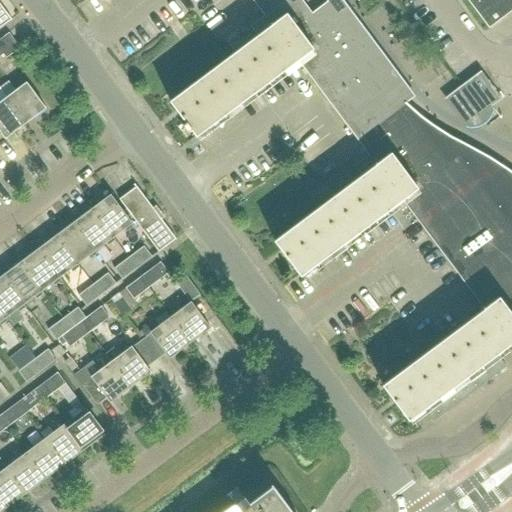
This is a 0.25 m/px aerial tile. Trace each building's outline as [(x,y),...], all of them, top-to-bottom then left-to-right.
[(285,0),(252,0),(264,16),(285,0)] [(511,0),(466,0),(489,29),(511,11),(511,0)] [(0,27),(10,20),(11,20),(12,19),(0,3),(0,27)] [(297,59),(306,70),(354,34),(333,6),(300,30),(300,31),(313,48),(297,59)] [(196,135),(297,59),(313,48),(300,31),(300,30),(287,12),(257,34),(257,35),(256,35),(170,100),(185,121),(182,124),(188,131),(191,128),(196,135)] [(6,58),(20,47),(9,33),(0,39),(0,56),(3,54),(6,58)] [(354,34),(306,70),(327,98),(375,62),(354,34)] [(405,102),(375,62),(327,98),(357,138),(405,102)] [(481,71),(459,87),(479,115),(501,98),(481,71)] [(0,88),(6,97),(25,123),(45,108),(26,82),(15,90),(8,81),(0,87),(0,88)] [(5,138),(25,123),(6,97),(0,101),(0,134),(2,133),(5,138)] [(391,152),(417,187),(470,147),(468,145),(467,145),(459,141),(450,136),(432,125),(420,116),(405,103),(405,102),(357,138),(369,155),(374,151),(380,160),(391,152)] [(402,199),(483,308),(499,296),(511,313),(511,172),(507,169),(489,157),(473,148),(470,147),(417,187),(402,199)] [(300,275),(402,199),(417,187),(391,152),(380,160),(361,174),(274,240),(300,275)] [(175,240),(176,239),(134,184),(133,184),(135,187),(119,199),(158,251),(175,239),(175,240)] [(89,205),(91,208),(92,208),(113,236),(124,228),(126,231),(132,226),(130,223),(131,223),(110,194),(99,202),(97,199),(89,205)] [(112,237),(113,236),(92,208),(91,208),(81,216),(79,212),(71,218),(73,222),(74,221),(95,250),(106,242),(108,245),(114,240),(112,237)] [(74,221),(73,222),(63,229),(61,226),(53,231),(56,235),(77,263),(88,255),(90,258),(96,253),(94,250),(95,250),(74,221)] [(77,264),(77,263),(56,235),(45,243),(43,239),(35,245),(38,249),(38,248),(59,277),(70,268),(72,271),(79,266),(77,264)] [(143,246),(129,257),(137,267),(151,256),(143,246)] [(38,248),(38,249),(28,256),(25,252),(17,258),(20,262),(41,290),(52,282),(54,285),(61,280),(59,277),(38,248)] [(137,267),(129,257),(114,268),(122,279),(137,267)] [(20,262),(10,269),(7,266),(0,271),(0,272),(2,275),(23,303),(34,295),(37,298),(43,293),(41,290),(20,262)] [(168,272),(160,262),(154,267),(161,277),(168,272)] [(154,267),(143,275),(151,285),(161,277),(154,267)] [(108,273),(93,284),(101,294),(116,283),(108,273)] [(190,302),(170,316),(189,342),(210,327),(191,301),(200,294),(185,274),(175,282),(190,302)] [(23,304),(23,303),(2,275),(0,276),(0,309),(6,317),(17,308),(19,311),(25,306),(23,304)] [(151,285),(143,275),(126,288),(133,298),(151,285)] [(101,294),(93,284),(78,295),(86,306),(101,294)] [(496,353),(511,341),(511,313),(499,296),(483,308),(382,384),(408,419),(423,408),(433,421),(506,366),(496,353)] [(109,317),(101,306),(81,321),(89,332),(109,317)] [(71,329),(85,317),(78,307),(63,318),(71,329)] [(141,339),(156,360),(166,353),(169,357),(189,342),(170,316),(150,331),(151,332),(141,339)] [(71,329),(63,318),(48,329),(56,340),(71,329)] [(89,332),(81,321),(62,336),(69,346),(89,332)] [(111,360),(111,361),(130,386),(150,371),(147,367),(156,360),(141,339),(132,346),(131,346),(119,354),(114,347),(106,353),(111,360)] [(33,360),(41,370),(56,359),(48,349),(33,360)] [(26,381),(41,370),(33,360),(18,371),(26,381)] [(110,402),(130,386),(111,361),(100,369),(95,363),(87,370),(91,376),(91,377),(82,384),(97,404),(106,397),(110,402)] [(184,386),(191,381),(177,363),(170,369),(184,386)] [(50,394),(65,383),(57,372),(43,383),(50,394)] [(58,402),(72,396),(68,386),(53,393),(58,402)] [(31,409),(45,398),(38,387),(23,398),(31,409)] [(11,423),(26,412),(18,402),(3,413),(11,423)] [(65,423),(84,449),(104,434),(85,408),(65,423)] [(45,438),(64,463),(84,449),(65,423),(63,424),(59,420),(41,433),(45,438)] [(64,463),(45,438),(25,453),(44,478),(64,463)] [(44,478),(25,453),(5,468),(24,493),(44,478)] [(24,493),(5,468),(0,471),(0,501),(5,508),(24,493)] [(293,511),(272,483),(270,485),(271,486),(247,504),(235,487),(226,494),(238,510),(235,511),(293,511)]
